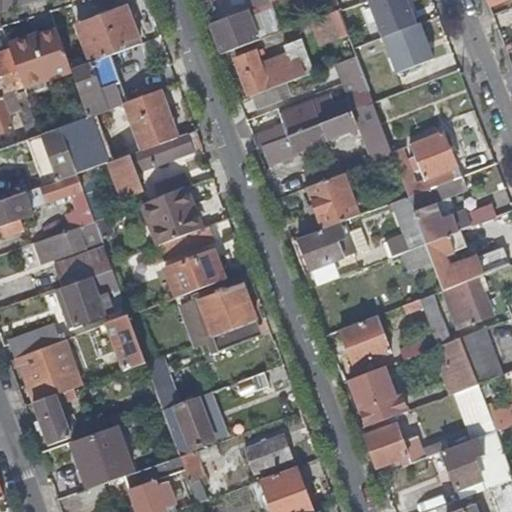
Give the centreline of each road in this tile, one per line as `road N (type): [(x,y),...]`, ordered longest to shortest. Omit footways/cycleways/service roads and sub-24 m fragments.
road 1 (residential): [(174,0),(366,511)]
road 2 (residential): [(456,0),(511,139)]
